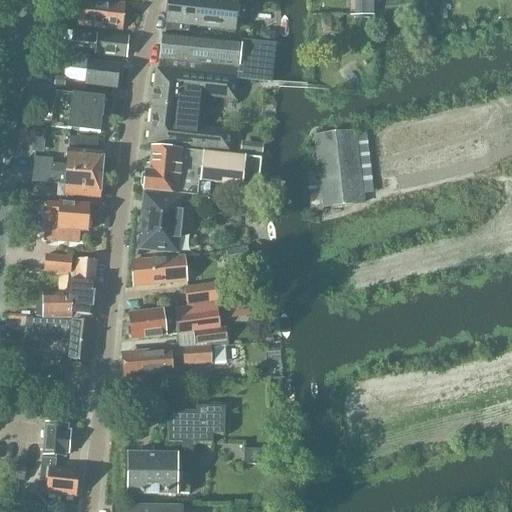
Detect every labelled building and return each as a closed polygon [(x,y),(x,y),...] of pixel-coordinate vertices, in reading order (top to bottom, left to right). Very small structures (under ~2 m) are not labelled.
[(124,5),(114,4),(81,0),(78,26),(122,31),(124,5)] [(235,31),(238,2),(220,0),(168,0),(165,24),(235,31)] [(372,2),(356,2),(356,16),(373,16),(373,11),(373,7),(373,6),(372,2)] [(338,19),(323,20),(324,33),(339,32),(338,19)] [(65,32),(64,42),(65,42),(71,43),(72,32),(68,32),(65,32)] [(126,58),(128,38),(72,32),(71,43),(97,46),(96,55),(126,58)] [(262,38),(261,43),(274,45),(276,35),(267,34),(262,38)] [(160,69),(238,79),(274,83),(277,45),(274,45),(261,43),(242,41),(241,43),(162,35),(160,61),(161,61),(160,69)] [(116,90),(119,65),(89,61),(89,58),(64,55),(63,69),(87,72),(85,86),(116,90)] [(203,98),(235,102),(238,79),(160,69),(156,70),(148,144),(229,153),(232,131),(200,127),(203,98)] [(55,78),(54,86),(64,88),(65,79),(55,78)] [(100,134),(105,99),(55,93),(51,128),(100,134)] [(314,137),(318,172),(307,173),(310,213),(323,212),(323,209),(364,204),(356,133),(314,137)] [(241,143),(240,157),(250,158),(251,145),(241,143)] [(199,183),(237,187),(258,189),(261,161),(240,158),(152,148),(150,173),(146,172),(146,174),(142,177),(141,187),(144,190),(144,192),(197,197),(199,183)] [(33,171),(102,176),(103,153),(68,150),(67,166),(52,165),(52,160),(34,158),(33,171)] [(100,199),(102,176),(33,171),(32,183),(65,186),(65,197),(100,199)] [(178,254),(183,198),(144,194),(138,251),(178,254)] [(87,233),(89,206),(47,203),(46,216),(47,216),(46,232),(50,239),(53,241),(57,242),(78,244),(79,232),(87,233)] [(261,216),(249,217),(249,225),(261,224),(261,216)] [(230,264),(249,261),(247,249),(228,252),(230,264)] [(69,275),(71,259),(47,256),(45,273),(69,275)] [(133,288),(187,283),(185,258),(131,263),(133,288)] [(68,289),(95,292),(97,262),(77,260),(75,283),(68,282),(68,289)] [(92,320),(95,292),(68,289),(67,296),(43,296),(43,302),(36,303),(36,317),(39,318),(43,319),(72,319),(92,320)] [(195,306),(215,303),(213,290),(193,292),(195,306)] [(129,315),(130,325),(127,329),(128,337),(132,340),(132,341),(203,333),(204,344),(227,342),(226,330),(221,330),(217,305),(129,315)] [(90,363),(93,324),(72,322),(27,320),(25,344),(49,345),(50,337),(62,338),(65,335),(72,336),(69,361),(90,363)] [(174,367),(212,364),(212,363),(225,363),(224,347),(210,348),(123,354),(124,379),(157,377),(157,365),(174,367)] [(18,368),(16,386),(28,387),(30,370),(18,368)] [(225,435),(225,407),(196,407),(196,412),(169,412),(168,444),(182,444),(182,456),(129,455),(129,496),(131,496),(145,496),(178,496),(178,495),(189,495),(190,474),(183,474),(183,465),(192,465),(192,444),(213,444),(213,435),(225,435)] [(43,460),(56,460),(57,456),(67,457),(67,454),(69,454),(71,431),(68,431),(69,425),(46,424),(45,433),(43,460)] [(245,450),(244,465),(280,466),(280,450),(245,450)] [(41,460),(40,468),(39,482),(47,483),(46,495),(76,498),(79,472),(55,470),(56,460),(43,460),(41,460)] [(24,481),(26,467),(12,466),(10,480),(24,481)] [(131,496),(131,504),(145,504),(145,496),(131,496)]
